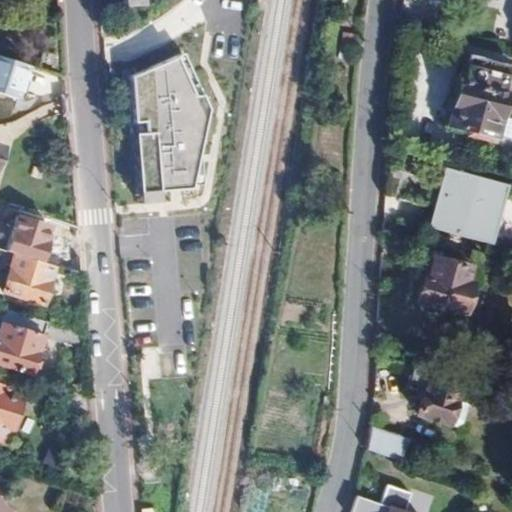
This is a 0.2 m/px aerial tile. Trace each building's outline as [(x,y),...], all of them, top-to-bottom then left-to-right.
[(257,3),(255,11),(265,13),(266,4),(257,3)] [(510,65),(464,53),(459,74),(457,73),(445,125),(465,130),(464,137),(492,144),(507,85),(504,84),(510,65)] [(200,195),(196,63),(129,65),(133,197),(200,195)] [(64,98),(62,76),(30,66),(25,85),(64,98)] [(441,172),(438,180),(480,190),(499,195),(501,189),(441,172)] [(480,190),(438,180),(425,228),(485,244),(496,207),(477,201),(480,190)] [(511,191),(501,189),(499,195),(511,198),(511,191)] [(499,195),(480,190),(477,201),(496,207),(499,195)] [(510,252),(511,245),(511,198),(499,195),(496,207),(510,210),(499,248),(510,252)] [(496,207),(485,244),(499,248),(510,210),(496,207)] [(485,244),(425,228),(424,231),(484,247),(485,244)] [(485,244),(484,247),(510,254),(510,252),(499,248),(485,244)] [(44,281),(49,266),(11,254),(0,289),(0,291),(38,305),(45,282),(44,281)] [(466,267),(426,256),(415,302),(460,313),(460,311),(477,315),(483,291),(467,286),(467,283),(462,282),(466,267)] [(82,334),(81,314),(54,307),(49,322),(53,323),(82,334)] [(42,325),(2,312),(0,317),(0,366),(26,374),(27,370),(30,372),(34,360),(31,359),(42,325)] [(83,350),(82,334),(53,323),(48,338),(83,350)] [(455,388),(407,370),(400,391),(412,396),(415,399),(416,401),(410,418),(440,429),(455,388)] [(0,391),(1,388),(0,387),(0,443),(1,444),(6,427),(10,428),(18,402),(0,394),(0,391)] [(87,399),(53,388),(48,406),(89,421),(87,399)] [(405,441),(368,426),(364,448),(397,462),(405,441)] [(54,511),(57,511),(95,511),(95,499),(60,489),(54,511)] [(398,511),(353,495),(348,511),(398,511)]
